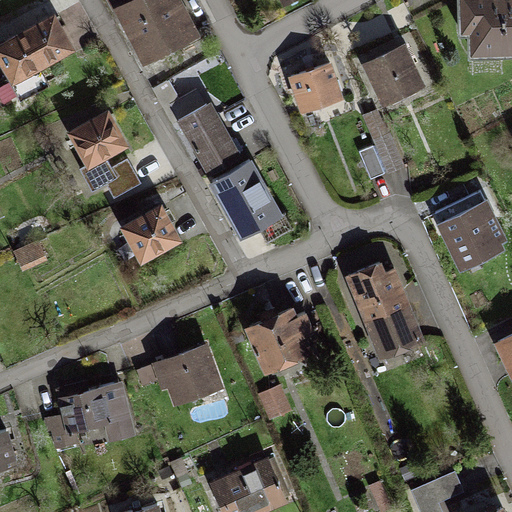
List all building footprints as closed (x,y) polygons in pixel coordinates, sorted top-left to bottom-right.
[(184,0),(119,0),(107,6),(135,63),(200,31),(184,0)] [(511,0),(455,0),(457,57),(511,55),(511,0)] [(50,14),(0,39),(0,84),(68,49),(50,14)] [(401,39),(355,61),(378,107),(424,85),(401,39)] [(330,63),(280,78),(292,118),(342,103),(330,63)] [(174,119),(201,170),(235,151),(209,102),(174,119)] [(103,107),(55,133),(74,170),(123,145),(103,107)] [(247,158),(202,183),(235,243),(280,219),(247,158)] [(481,195),(426,215),(445,265),(499,245),(481,195)] [(160,202),(113,224),(132,265),(179,242),(160,202)] [(32,219),(0,230),(0,249),(9,273),(47,259),(32,219)] [(381,255),(331,278),(370,362),(420,339),(381,255)] [(294,312),(238,333),(255,378),(311,357),(294,312)] [(511,327),(496,334),(511,374),(511,327)] [(202,343),(147,360),(162,406),(216,389),(202,343)] [(97,390),(55,398),(58,413),(41,416),(48,452),(69,448),(66,436),(105,428),(97,390)] [(10,432),(0,434),(0,472),(16,470),(10,432)] [(264,462),(207,482),(217,511),(266,511),(280,507),(264,462)] [(160,511),(158,503),(126,511),(160,511)]
